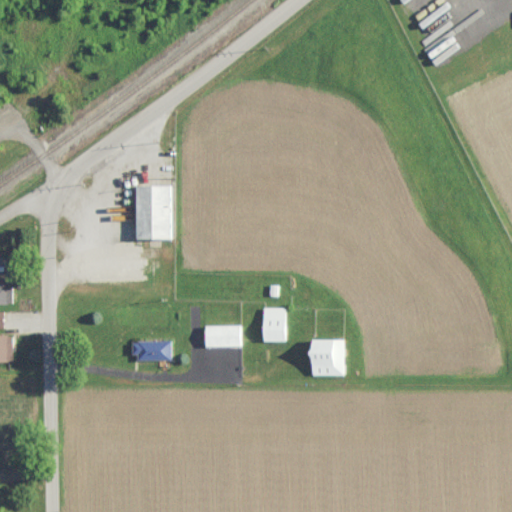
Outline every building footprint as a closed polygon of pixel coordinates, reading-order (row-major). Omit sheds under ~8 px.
[(165,239),(166,185),(131,184),(130,238),(165,239)] [(0,303),(9,304),(9,287),(4,287),(4,276),(0,276),(0,303)] [(258,340),(280,340),(281,307),(258,307),(258,340)] [(238,325),(200,325),(200,346),(238,346),(238,325)] [(0,360),(9,361),(8,334),(0,334),(0,360)] [(340,374),(340,339),(305,340),(305,375),(340,374)] [(168,359),(168,340),(127,341),(127,359),(168,359)]
